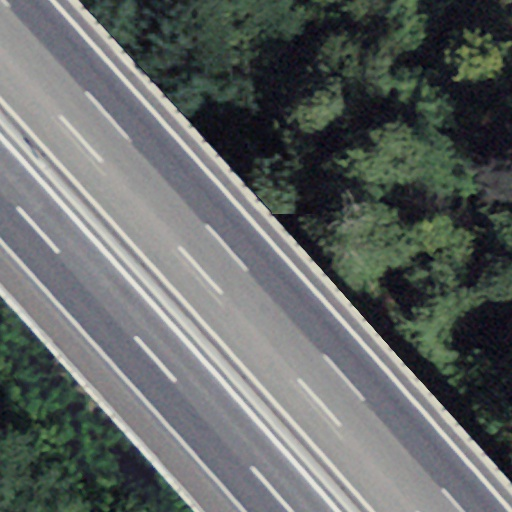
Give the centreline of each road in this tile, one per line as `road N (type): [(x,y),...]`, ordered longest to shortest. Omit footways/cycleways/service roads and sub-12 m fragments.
road 1 (motorway): [(438,511),(0,31)]
road 2 (motorway): [(0,197),(282,511)]
